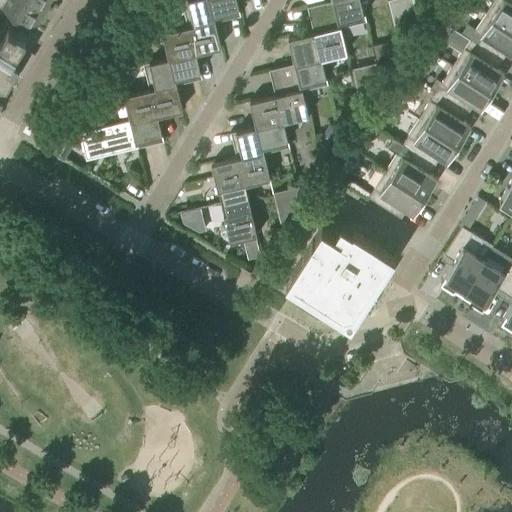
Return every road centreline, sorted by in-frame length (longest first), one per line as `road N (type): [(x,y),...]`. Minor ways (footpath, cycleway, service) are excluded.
road 1 (residential): [(392,301),(365,331),(317,344),(132,240)]
road 2 (residential): [(132,240),(282,0)]
road 3 (residential): [(392,301),(511,111)]
road 4 (residential): [(0,142),(82,0)]
road 5 (residential): [(132,240),(0,161)]
road 6 (residential): [(511,372),(392,301)]
